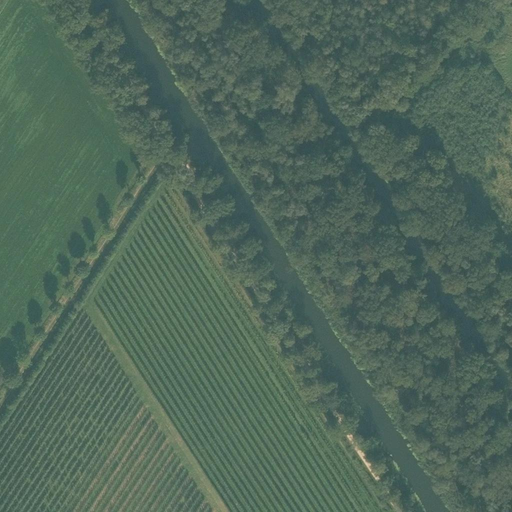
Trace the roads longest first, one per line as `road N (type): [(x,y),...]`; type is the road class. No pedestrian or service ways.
road 1 (track): [(394,511),(166,150)]
road 2 (track): [(166,150),(0,404)]
road 3 (track): [(166,150),(77,0)]
